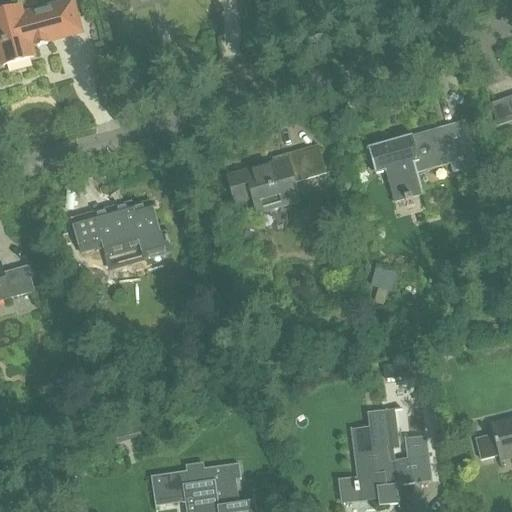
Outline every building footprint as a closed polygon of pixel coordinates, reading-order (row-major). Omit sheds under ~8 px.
[(21,6),(0,12),(0,52),(4,66),(35,57),(31,46),(38,44),(39,47),(49,44),(48,41),(69,35),(64,16),(76,13),(73,1),(60,4),(23,14),(21,6)] [(511,97),(492,105),(500,127),(511,122),(511,97)] [(387,172),(396,203),(407,200),(408,202),(414,200),(413,198),(425,194),(419,174),(452,165),(454,174),(477,168),(464,122),(370,148),(377,175),(387,172)] [(275,162),(227,176),(236,205),(254,200),(259,215),(302,202),(297,182),(327,174),(325,166),(302,173),(298,158),(290,160),(290,158),(276,162),(275,158),(274,158),(275,162)] [(143,247),(146,259),(172,252),(165,226),(160,228),(153,202),(131,208),(129,203),(73,219),(82,253),(104,247),(107,257),(143,247)] [(0,301),(36,292),(30,267),(3,274),(1,264),(0,263),(0,301)] [(406,378),(421,376),(419,362),(404,364),(406,378)] [(379,501),(380,508),(399,506),(396,487),(433,483),(430,456),(427,437),(405,439),(408,459),(394,461),(393,450),(400,449),(396,412),(403,411),(403,409),(368,414),(369,428),(351,431),(357,478),(338,481),(341,506),(379,501)] [(476,440),(481,461),(500,456),(501,460),(511,457),(511,421),(492,426),(495,435),(476,440)] [(127,430),(129,441),(142,439),(140,427),(127,430)] [(240,466),(152,479),(156,504),(195,498),(197,511),(256,511),(255,502),(240,504),(236,482),(242,481),(240,466)] [(494,472),(495,482),(511,480),(510,470),(494,472)]
